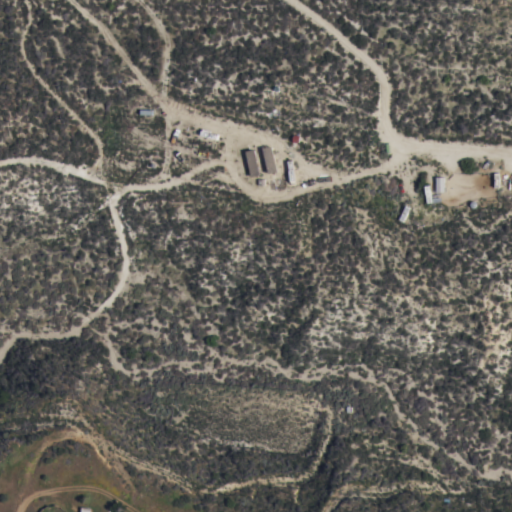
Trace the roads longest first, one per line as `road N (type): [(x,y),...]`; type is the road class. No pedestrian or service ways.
road 1 (track): [(0,348),(40,333),(65,334),(110,301),(126,266),(112,187)]
road 2 (track): [(405,160),(383,114),(383,79),(283,0)]
